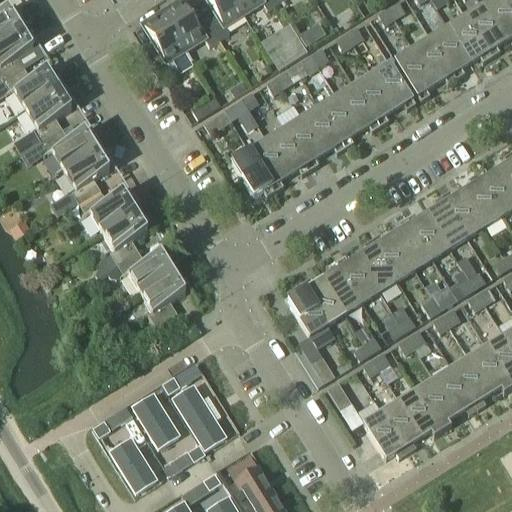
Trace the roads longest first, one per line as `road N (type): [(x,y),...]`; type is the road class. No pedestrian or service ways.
road 1 (residential): [(221,272),(511,95)]
road 2 (residential): [(221,272),(80,34)]
road 3 (residential): [(292,415),(137,511)]
road 4 (residential): [(292,415),(222,307),(221,272)]
